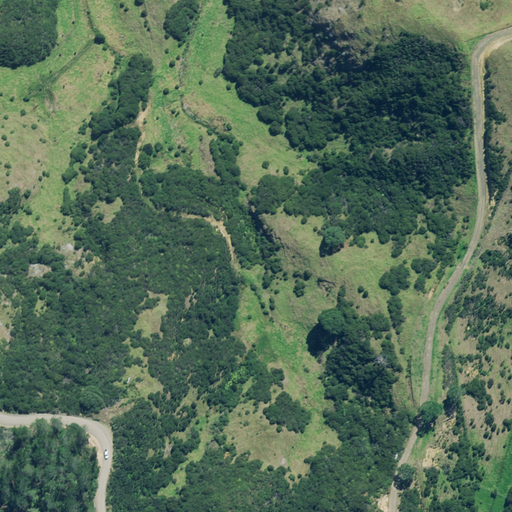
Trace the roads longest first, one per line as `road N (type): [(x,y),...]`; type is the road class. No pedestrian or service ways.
road 1 (track): [(511,29),(477,56),(481,222),(431,321),(424,411),(394,486),(393,511)]
road 2 (tertiary): [(0,418),(72,421),(102,436),(101,511)]
